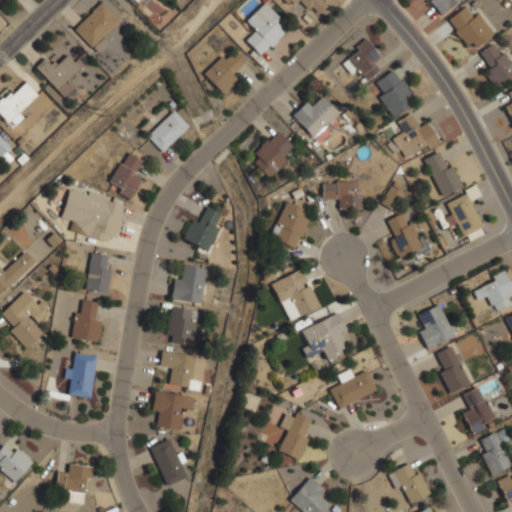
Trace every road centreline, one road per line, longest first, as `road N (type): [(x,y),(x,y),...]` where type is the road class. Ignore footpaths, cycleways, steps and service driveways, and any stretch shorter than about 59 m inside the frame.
road 1 (residential): [(367,0),(162,204),(144,249),(115,433),(137,511)]
road 2 (residential): [(474,511),(345,256)]
road 3 (tertiary): [(379,0),(456,97),(511,207)]
road 4 (residential): [(372,311),(511,239)]
road 5 (residential): [(115,433),(68,434),(27,418),(0,396)]
